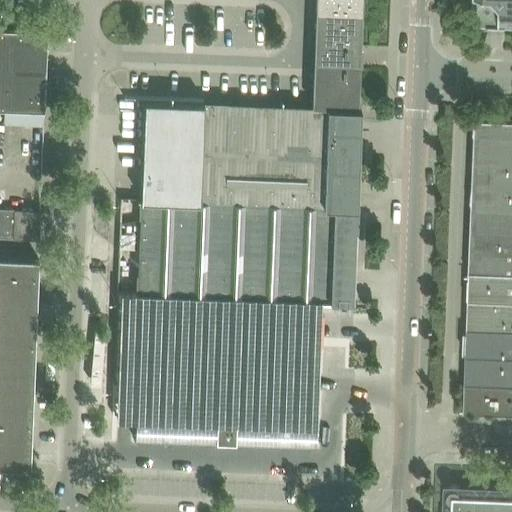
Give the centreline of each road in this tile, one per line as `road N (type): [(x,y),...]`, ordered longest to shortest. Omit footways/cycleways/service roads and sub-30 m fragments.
road 1 (unclassified): [(69,504),(84,56)]
road 2 (tertiary): [(401,511),(422,69)]
road 3 (unclassified): [(84,56),(297,64),(300,0)]
road 4 (unclassified): [(232,511),(69,504)]
